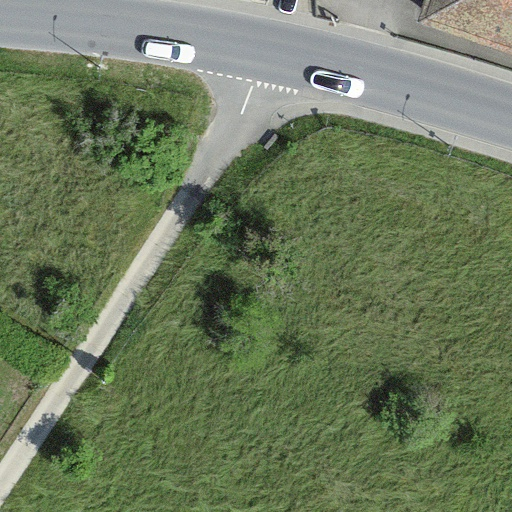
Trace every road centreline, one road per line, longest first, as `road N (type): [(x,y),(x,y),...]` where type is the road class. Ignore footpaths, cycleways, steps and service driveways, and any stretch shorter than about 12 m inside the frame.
road 1 (residential): [(268,49),(231,134),(0,487)]
road 2 (tertiary): [(0,10),(176,27),(268,49)]
road 3 (tertiary): [(268,49),(511,125)]
